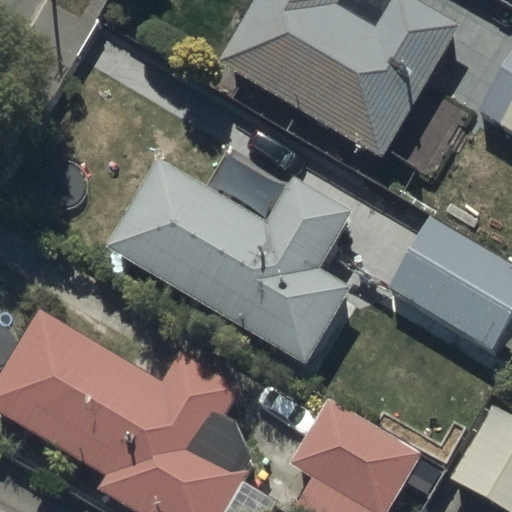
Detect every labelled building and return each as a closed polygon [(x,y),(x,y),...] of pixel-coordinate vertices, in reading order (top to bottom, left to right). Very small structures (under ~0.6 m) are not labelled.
[(267,0),(228,66),(395,165),(469,28),(420,0),(403,0),(385,32),(345,8),(349,0),(267,0)] [(511,65),(477,127),(511,149),(511,65)] [(164,165),(109,259),(314,379),(359,302),(329,284),(364,225),(303,190),(278,232),(164,165)] [(511,273),(442,233),(402,303),(509,365),(511,359),(511,273)] [(40,321),(0,390),(0,421),(111,486),(101,502),(118,511),(276,511),(249,496),(255,485),(232,428),(247,401),(185,365),(168,394),(40,321)] [(511,413),(493,403),(448,476),(511,511),(511,413)] [(298,477),(316,487),(301,511),(403,511),(430,468),(336,413),(298,477)]
